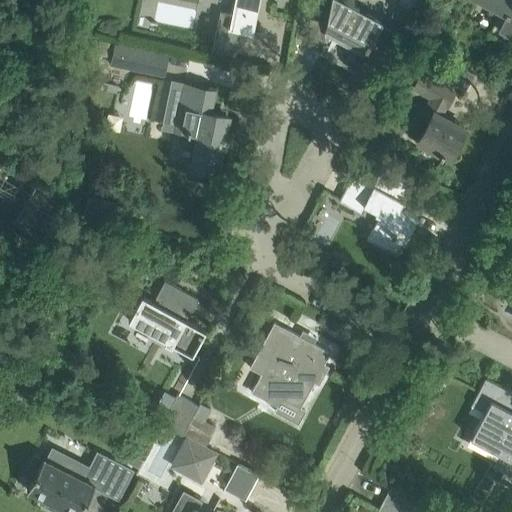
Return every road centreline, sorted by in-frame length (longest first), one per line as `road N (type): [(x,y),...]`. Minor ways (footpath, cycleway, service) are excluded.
road 1 (residential): [(260,265),(328,124),(285,99)]
road 2 (residential): [(318,511),(409,349)]
road 3 (residential): [(429,311),(511,159)]
road 4 (residential): [(409,349),(260,265)]
road 5 (residential): [(285,99),(260,265)]
